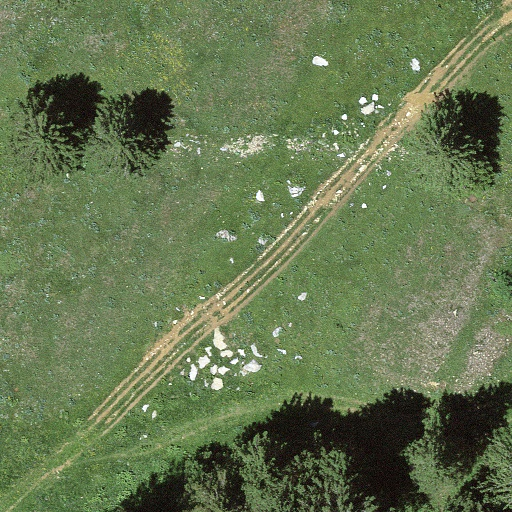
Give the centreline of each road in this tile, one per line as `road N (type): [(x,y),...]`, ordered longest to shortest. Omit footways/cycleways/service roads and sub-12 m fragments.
road 1 (track): [(511,10),(492,22),(268,262),(112,406)]
road 2 (track): [(112,406),(6,511)]
